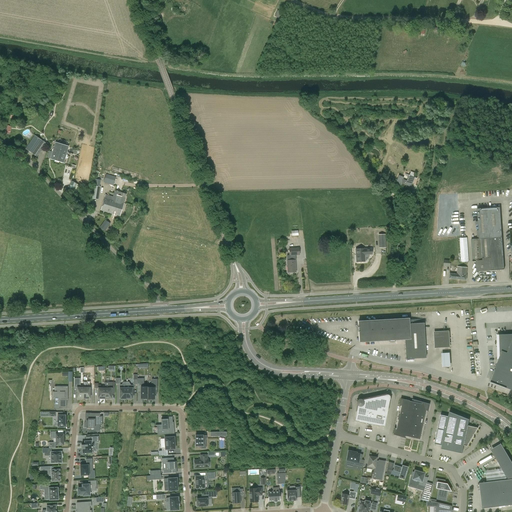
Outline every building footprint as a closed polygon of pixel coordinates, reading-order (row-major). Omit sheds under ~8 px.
[(37,157),(46,144),(35,135),(26,149),(37,157)] [(51,159),(55,160),(56,157),(57,158),(58,153),(59,150),(58,150),(60,144),(56,143),(51,159)] [(68,146),(60,144),(58,150),(59,150),(58,153),(57,158),(56,157),(55,160),(63,163),(68,146)] [(106,174),(103,183),(113,186),(116,177),(106,174)] [(400,186),(401,183),(403,179),(404,177),(399,175),(395,184),(400,186)] [(406,181),(403,179),(401,183),(405,185),(410,187),(412,184),(415,177),(408,175),(406,181)] [(75,192),(78,185),(72,181),(68,189),(75,192)] [(124,203),(125,198),(119,196),(120,193),(115,191),(113,197),(106,195),(101,210),(120,216),(124,203)] [(500,207),(480,208),(477,208),(479,239),(471,239),(472,261),(476,261),(477,271),(491,270),(504,269),(500,207)] [(105,231),(110,224),(105,220),(100,228),(105,231)] [(461,262),(469,261),(467,238),(460,238),(461,262)] [(364,249),(356,249),(357,262),(365,262),(364,255),(372,254),(372,249),(364,249)] [(287,260),(288,272),(296,272),(295,260),(287,260)] [(466,275),(467,267),(458,267),(457,274),(450,274),(450,278),(466,280),(467,275),(466,275)] [(360,342),(390,340),(390,341),(395,341),(395,340),(405,339),(406,359),(426,358),(424,323),(409,324),(409,318),(358,321),(359,327),(358,327),(359,327),(359,331),(358,331),(358,332),(359,332),(360,342)] [(449,331),(434,332),(435,348),(450,347),(449,331)] [(511,389),(511,334),(499,334),(500,355),(490,382),(511,389)] [(451,366),(450,353),(442,353),(442,367),(451,366)] [(147,398),(147,399),(147,385),(144,385),(144,378),(137,378),(137,379),(137,384),(137,387),(141,387),(141,398),(142,398),(142,399),(146,399),(146,398),(147,398)] [(83,398),(84,387),(80,387),(80,379),(74,379),(74,387),(77,387),(77,399),(81,399),(81,398),(83,398)] [(148,385),(147,385),(147,399),(148,399),(149,400),(153,400),(153,399),(154,399),(154,388),(157,388),(157,379),(151,379),(151,386),(148,386),(148,385)] [(90,399),(90,387),(93,388),(93,382),(87,381),(87,387),(84,387),(83,398),(86,398),(86,399),(90,399)] [(105,388),(105,399),(112,399),(112,389),(115,389),(115,382),(112,382),(112,385),(109,385),(109,388),(105,388)] [(105,399),(105,388),(101,388),(101,385),(98,385),(98,383),(94,383),(94,388),(98,388),(98,399),(105,399)] [(68,386),(55,386),(55,392),(53,392),(53,397),(55,397),(55,409),(59,409),(59,400),(68,400),(68,386)] [(360,400),(360,399),(359,399),(357,402),(357,403),(358,404),(354,421),(367,424),(367,425),(371,425),(371,424),(384,427),(390,398),(390,396),(389,395),(388,395),(387,395),(361,400),(360,400)] [(401,406),(396,429),(395,429),(395,428),(393,435),(405,438),(405,437),(405,436),(420,439),(426,411),(427,411),(429,404),(412,399),(412,401),(401,399),(399,406),(400,406),(401,406)] [(468,426),(469,419),(449,411),(448,416),(440,415),(435,439),(443,441),(441,449),(462,453),(464,445),(467,446),(478,428),(468,426)] [(91,427),(91,431),(96,431),(96,425),(102,425),(102,416),(100,416),(100,413),(91,413),(91,419),(88,419),(87,419),(87,421),(86,421),(86,422),(84,422),(84,427),(91,427)] [(65,427),(65,415),(58,415),(58,422),(56,422),(56,427),(58,427),(65,427)] [(161,425),(160,425),(161,425),(161,430),(157,430),(157,435),(174,434),(174,433),(168,434),(168,430),(173,429),(173,426),(174,426),(173,422),(172,422),(172,417),(167,417),(167,419),(161,419),(161,425)] [(63,434),(56,434),(56,431),(50,432),(50,436),(56,436),(56,445),(63,445),(63,434)] [(201,449),(206,449),(206,445),(203,445),(203,439),(206,439),(206,435),(203,435),(195,435),(195,439),(195,442),(195,446),(201,446),(201,449)] [(93,452),(92,443),(99,442),(98,436),(91,437),(91,441),(85,441),(85,445),(81,445),(81,449),(82,449),(83,453),(93,452)] [(175,449),(174,437),(164,437),(165,448),(162,448),(162,451),(159,451),(159,455),(168,455),(167,449),(175,449)] [(509,480),(483,483),(484,482),(484,481),(482,483),(479,483),(479,484),(478,485),(478,486),(479,485),(482,508),(511,504),(511,462),(501,444),(506,453),(496,458),(509,480)] [(62,463),(62,458),(63,458),(62,454),(61,452),(51,452),(51,448),(43,448),(43,453),(45,453),(45,455),(51,455),(51,463),(62,463)] [(364,460),(361,460),(358,459),(359,455),(356,454),(356,452),(354,452),(354,451),(351,451),(348,451),(346,464),(354,466),(354,464),(363,465),(364,460)] [(195,468),(209,467),(208,461),(207,461),(207,455),(200,455),(201,460),(194,460),(195,468)] [(367,469),(372,470),(372,467),(375,468),(372,479),(382,480),(385,461),(378,460),(378,461),(376,461),(377,457),(369,456),(367,469)] [(174,458),(162,458),(162,463),(165,463),(166,469),(162,469),(163,474),(170,473),(170,469),(176,469),(176,468),(176,465),(175,465),(175,461),(174,462),(174,458)] [(88,465),(92,465),(92,459),(86,459),(86,465),(81,465),(80,465),(80,466),(81,475),(89,475),(89,474),(88,465)] [(408,467),(402,465),(402,467),(394,465),(393,471),(400,473),(398,478),(404,479),(408,467)] [(52,466),(40,467),(40,470),(48,470),(48,478),(51,478),(52,481),(60,481),(60,469),(52,470),(52,466)] [(417,471),(415,470),(414,473),(413,472),(411,476),(413,477),(412,479),(419,481),(418,485),(425,487),(427,478),(423,477),(424,473),(421,472),(421,471),(417,470),(417,471)] [(195,477),(195,481),(196,481),(196,483),(196,484),(196,488),(200,488),(200,489),(204,489),(204,488),(205,488),(204,487),(204,479),(206,479),(207,479),(215,478),(215,479),(215,478),(215,473),(215,472),(214,472),(206,473),(206,476),(204,476),(203,476),(196,476),(195,476),(195,477)] [(286,473),(277,474),(277,484),(285,484),(286,473)] [(177,478),(164,479),(164,482),(168,482),(169,491),(178,490),(177,478)] [(445,480),(436,478),(434,485),(436,485),(436,488),(438,489),(437,496),(446,498),(448,491),(451,491),(447,484),(444,483),(445,480)] [(78,488),(78,494),(83,494),(83,495),(90,495),(89,491),(94,491),(93,486),(96,486),(96,481),(88,481),(89,484),(83,485),(83,488),(78,488)] [(58,499),(58,488),(49,488),(49,485),(40,485),(40,489),(44,489),(45,499),(50,499),(50,500),(58,499)] [(297,500),(296,497),(300,497),(300,486),(295,486),(295,490),(287,491),(287,501),(297,500)] [(257,488),(249,489),(250,502),(258,502),(258,495),(262,495),(261,488),(257,488)] [(278,488),(273,488),(273,491),(268,492),(268,493),(267,493),(267,496),(268,496),(269,501),(274,501),(274,502),(277,501),(280,501),(279,491),(278,488)] [(240,503),(240,495),(243,495),(243,489),(239,489),(240,492),(232,493),(232,503),(240,503)] [(421,499),(429,502),(431,492),(424,490),(421,499)] [(340,504),(347,505),(348,498),(355,499),(356,493),(352,492),(351,495),(342,494),(340,504)] [(166,498),(166,502),(170,502),(170,510),(179,510),(179,505),(179,501),(178,501),(178,497),(169,497),(169,498),(166,498)] [(197,506),(208,506),(207,497),(202,497),(202,498),(197,499),(197,502),(196,502),(196,506),(197,506)] [(368,511),(369,508),(371,509),(371,510),(375,510),(376,504),(372,503),(372,504),(370,504),(370,503),(369,503),(370,501),(365,500),(365,502),(360,502),(359,507),(358,507),(357,511),(361,511),(368,511)] [(450,510),(452,506),(439,503),(436,502),(432,501),(431,503),(429,502),(427,502),(427,505),(435,505),(435,507),(435,511),(438,511),(439,507),(450,510)] [(91,502),(77,503),(77,509),(78,509),(78,511),(76,511),(91,511),(91,510),(90,510),(89,506),(91,506),(91,502)]
